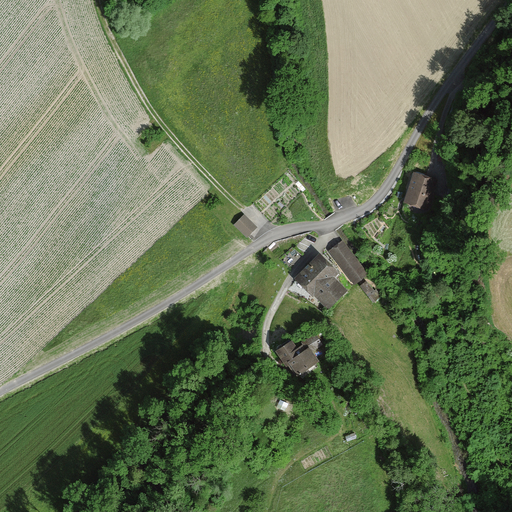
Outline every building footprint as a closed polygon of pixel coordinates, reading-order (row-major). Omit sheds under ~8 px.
[(438,177),(414,169),(403,199),(428,208),(438,177)] [(234,223),(247,236),(257,226),(244,213),(234,223)] [(366,274),(342,243),(330,252),(353,283),(366,274)] [(338,278),(343,273),(324,254),(299,280),(331,312),(351,291),(338,278)] [(303,350),(299,343),(282,352),(290,368),(293,366),(298,376),(301,374),(302,376),(326,364),(320,352),(332,346),(325,333),(307,342),(309,347),(303,350)]
